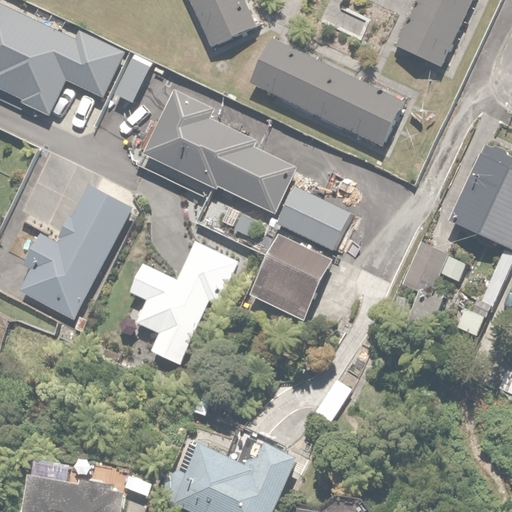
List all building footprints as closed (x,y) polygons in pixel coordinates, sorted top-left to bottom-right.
[(82,40),(0,0),(0,86),(54,113),(72,78),(108,95),(129,53),(86,32),(82,40)] [(255,0),(196,0),(217,44),(265,21),(255,0)] [(421,0),(401,42),(443,63),(474,0),(421,0)] [(280,36),(258,81),(388,146),(411,101),(280,36)] [(157,66),(138,57),(120,93),(139,103),(157,66)] [(222,110),(180,90),(151,152),(281,213),(304,164),(260,143),(262,139),(218,118),(222,110)] [(511,163),(488,152),(457,218),(511,243),(511,163)] [(78,321),(139,208),(97,185),(65,244),(44,232),(27,264),(33,267),(21,290),(78,321)] [(357,213),(302,186),(285,221),(340,248),(357,213)] [(340,260),(283,233),(255,293),(312,319),(340,260)] [(183,278),(149,261),(134,290),(150,298),(138,324),(160,335),(153,350),(183,365),(215,299),(223,303),(245,260),(202,239),(183,278)] [(452,254),(426,243),(407,286),(425,294),(417,313),(440,322),(450,299),(436,293),(452,254)] [(50,339),(7,324),(0,342),(0,362),(37,375),(50,339)] [(257,469),(199,439),(168,496),(197,511),(278,511),(307,457),(273,439),(257,469)] [(78,483),(36,478),(28,511),(125,511),(130,493),(117,490),(119,481),(81,472),(78,483)]
